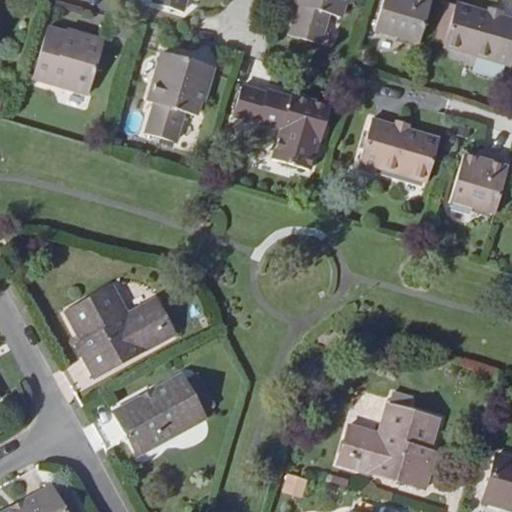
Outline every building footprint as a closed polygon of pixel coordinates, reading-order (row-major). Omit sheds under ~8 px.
[(155,0),(154,4),(182,12),(185,0),(155,0)] [(340,19),(345,4),(348,4),(349,0),(295,0),(294,4),(300,6),(291,36),(319,44),(328,15),(340,19)] [(430,0),(383,0),(373,34),(418,47),(430,0)] [(446,6),(443,16),(453,19),(456,9),(446,6)] [(511,23),(503,21),(504,14),(489,10),(487,16),(456,7),(456,9),(453,19),(443,16),(435,47),(444,49),(444,52),(511,71),(511,69),(511,23)] [(88,96),(104,42),(67,31),(65,34),(47,28),(32,79),(88,96)] [(174,143),(183,113),(195,117),(202,93),(205,94),(212,69),(163,55),(149,103),(155,105),(146,135),(174,143)] [(329,109),(291,98),(290,100),(267,93),(266,95),(242,88),(233,116),(282,130),(273,160),(308,170),(316,142),(319,142),(329,109)] [(440,141),(409,132),(411,126),(397,122),(395,128),(372,121),(368,134),(364,132),(359,149),(364,151),(360,165),(428,185),(440,141)] [(511,162),(511,161),(481,153),(478,160),(466,157),(452,204),(497,217),(511,162)] [(174,336),(156,301),(128,316),(113,289),(67,315),(81,341),(76,344),(95,379),(174,336)] [(138,456),(205,419),(183,377),(115,414),(138,456)] [(438,422),(388,407),(379,435),(349,427),(338,465),(425,490),(435,454),(429,452),(438,422)] [(511,511),(511,459),(498,456),(484,504),(511,511)] [(286,475),(281,495),(303,499),(307,480),(286,475)] [(64,511),(52,487),(7,511),(64,511)]
